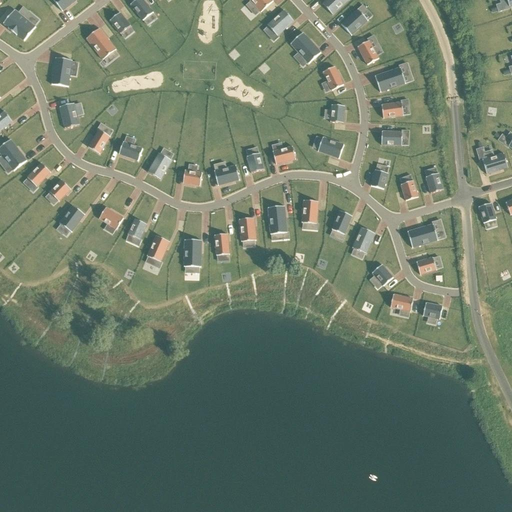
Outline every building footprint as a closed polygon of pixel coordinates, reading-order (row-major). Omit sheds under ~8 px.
[(52,0),(62,12),(77,0),(52,0)] [(143,0),(137,0),(131,5),(143,21),(154,13),(143,0)] [(327,0),(324,3),(334,14),(349,0),(327,0)] [(268,28),(285,13),(274,2),(258,17),(268,28)] [(15,10),(3,24),(9,28),(8,29),(17,36),(24,42),(36,28),(34,26),(24,18),(29,12),(23,7),(18,13),(15,10)] [(342,24),(351,35),(369,20),(360,9),(342,24)] [(120,13),(110,21),(121,35),(131,27),(120,13)] [(303,57),(317,47),(299,25),(284,38),(303,57)] [(100,29),(87,39),(103,61),(116,50),(100,29)] [(358,46),(367,64),(378,58),(370,41),(358,46)] [(56,58),(52,85),(68,88),(72,61),(56,58)] [(332,88),(344,82),(337,67),(325,73),(332,88)] [(376,76),(382,92),(407,83),(402,67),(376,76)] [(382,104),(384,117),(405,115),(403,102),(382,104)] [(75,104),(60,107),(65,129),(80,126),(75,104)] [(332,122),(345,123),(346,106),(334,105),(332,122)] [(5,112),(0,115),(0,131),(13,122),(5,112)] [(99,130),(89,148),(100,155),(110,137),(99,130)] [(405,132),(384,131),(383,144),(404,145),(405,132)] [(319,151),(341,159),(346,144),(324,137),(319,151)] [(11,140),(0,148),(0,153),(14,171),(27,161),(11,140)] [(124,142),(119,155),(138,162),(143,149),(124,142)] [(295,146),(275,151),(278,164),(298,159),(295,146)] [(158,153),(148,173),(161,180),(172,160),(158,153)] [(261,153),(248,156),(252,173),(265,170),(261,153)] [(482,159),(487,174),(507,168),(503,153),(482,159)] [(42,164),(27,178),(37,187),(51,173),(42,164)] [(237,166),(215,171),(219,186),(241,180),(237,166)] [(376,168),(372,185),(385,189),(389,172),(376,168)] [(188,169),(186,183),(200,185),(203,172),(188,169)] [(432,192),(445,189),(441,173),(428,176),(432,192)] [(62,180),(49,193),(59,202),(71,190),(62,180)] [(406,200),(419,196),(415,180),(402,183),(406,200)] [(320,200),(305,199),(303,222),(318,223),(320,200)] [(491,202),(479,206),(484,224),(496,220),(491,202)] [(285,205),(268,207),(271,234),(288,232),(285,205)] [(73,206),(60,224),(72,233),(85,215),(73,206)] [(106,207),(100,218),(117,229),(124,218),(106,207)] [(353,215),(341,210),(333,229),(345,234),(353,215)] [(255,217),(240,218),(241,241),(256,240),(255,217)] [(148,224),(136,218),(129,234),(141,239),(148,224)] [(436,223),(410,231),(415,247),(441,239),(436,223)] [(367,253),(376,232),(362,227),(354,248),(367,253)] [(229,232),(216,234),(218,254),(231,252),(229,232)] [(171,240),(157,234),(148,255),(162,261),(171,240)] [(202,239),(185,239),(185,266),(202,266),(202,239)] [(433,258),(417,263),(421,275),(437,271),(433,258)] [(382,264),(373,273),(384,286),(394,277),(382,264)] [(415,299),(394,294),(391,307),(412,311),(415,299)] [(443,306),(427,303),(424,316),(441,319),(443,306)]
